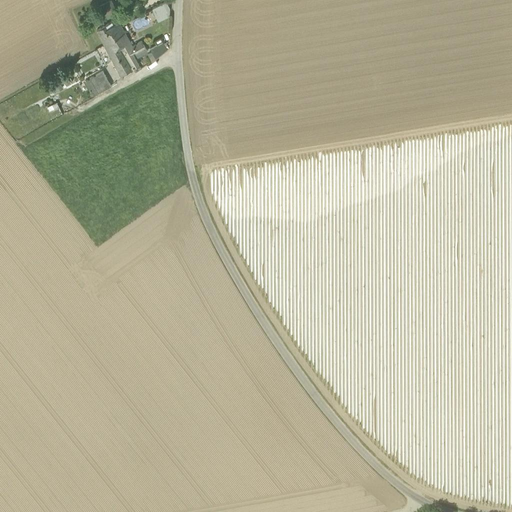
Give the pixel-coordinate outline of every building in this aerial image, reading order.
[(99,6),(104,16),(116,10),(111,0),(99,6)] [(165,2),(152,8),(158,20),(168,15),(168,8),(165,2)] [(116,10),(104,16),(105,18),(117,12),(116,10)] [(96,31),(103,45),(114,39),(125,33),(119,23),(113,26),(111,22),(106,25),(96,31)] [(125,33),(114,39),(120,48),(132,69),(132,70),(139,66),(131,54),(134,52),(137,58),(147,52),(141,42),(132,47),(125,33)] [(118,49),(120,48),(114,39),(103,45),(120,77),(130,71),(118,49)] [(155,59),(163,53),(159,46),(150,51),(151,53),(155,59)] [(85,82),(93,96),(111,86),(102,72),(85,82)] [(46,86),(50,95),(55,93),(51,84),(46,86)]
